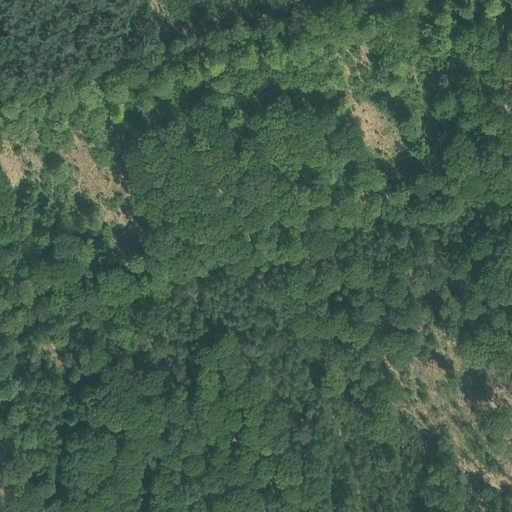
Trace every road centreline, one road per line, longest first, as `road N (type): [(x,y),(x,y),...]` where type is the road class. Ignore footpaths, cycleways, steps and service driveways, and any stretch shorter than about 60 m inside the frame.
road 1 (track): [(0,303),(511,172)]
road 2 (track): [(0,89),(384,0)]
